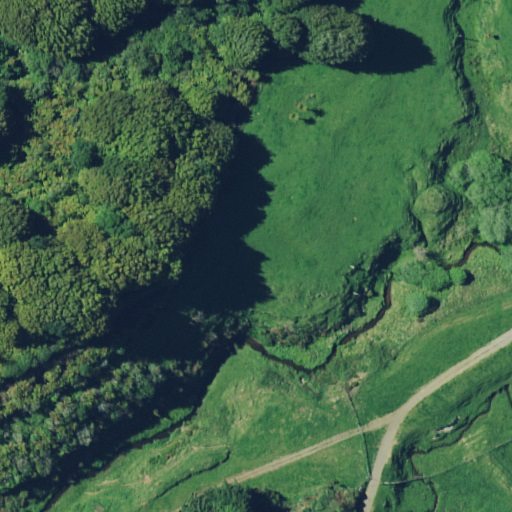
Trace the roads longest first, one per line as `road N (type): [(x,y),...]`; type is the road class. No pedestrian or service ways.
road 1 (track): [(181,511),(398,416)]
road 2 (unclassified): [(511,331),(398,416)]
